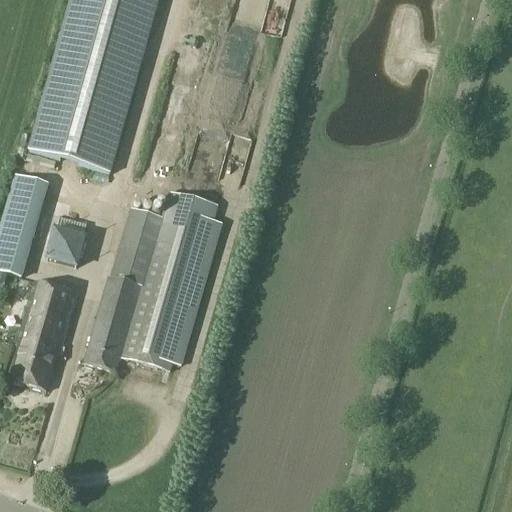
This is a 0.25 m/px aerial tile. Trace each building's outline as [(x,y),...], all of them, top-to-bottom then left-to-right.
[(156,0),(69,0),(27,153),(108,176),(156,0)] [(30,242),(46,188),(14,179),(0,228),(0,246),(27,254),(30,242)] [(108,280),(83,365),(118,375),(122,361),(170,375),(172,367),(181,369),(223,225),(214,223),(218,208),(213,206),(171,195),(167,207),(163,221),(156,246),(122,236),(114,266),(147,276),(143,290),(109,280),(108,280)] [(81,241),(79,241),(56,234),(55,234),(54,236),(48,261),(47,262),(49,263),(74,269),(75,270),(76,268),(82,246),(82,243),(83,242),(81,241)] [(74,295),(32,284),(14,346),(16,347),(6,383),(45,394),(55,358),(57,359),(74,295)]
